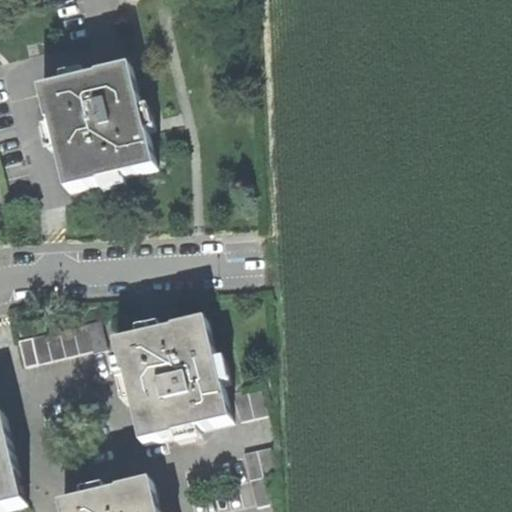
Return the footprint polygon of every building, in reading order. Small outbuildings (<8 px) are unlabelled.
[(62,152),(72,194),(104,186),(104,185),(160,172),(136,70),(103,78),(104,79),(45,93),(53,125),(55,125),(62,152)] [(103,323),(88,327),(95,353),(95,355),(110,351),(103,323)] [(130,378),(147,448),(179,440),(178,439),(234,425),(209,323),(177,331),(177,333),(159,337),(120,347),(128,379),(130,378)] [(20,343),(27,369),(95,353),(88,327),(20,343)] [(235,397),(242,424),(269,417),(263,391),(235,397)] [(0,511),(21,511),(31,510),(8,419),(0,420),(0,511)] [(245,456),(251,483),(265,479),(278,476),(272,449),(245,456)] [(265,479),(251,483),(258,509),(271,506),(265,479)] [(161,511),(155,485),(123,493),(123,495),(65,509),(65,511),(161,511)]
